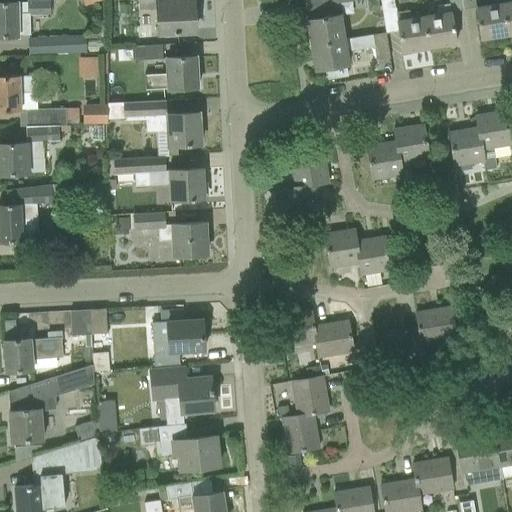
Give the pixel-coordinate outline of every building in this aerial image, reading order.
[(138,0),(139,8),(156,7),(157,34),(194,32),(192,0),(189,0),(177,1),(177,0),(138,0)] [(304,0),(306,8),(336,3),(352,1),(352,0),(304,0)] [(391,0),(379,0),(382,15),(394,12),(391,0)] [(47,1),(10,2),(0,2),(0,36),(17,36),(17,35),(30,35),(29,15),(47,15),(47,1)] [(511,1),(501,3),(506,35),(511,33),(511,1)] [(308,20),(306,20),(310,45),(342,40),(338,16),(336,16),(336,15),(337,15),(336,5),(336,3),(306,8),(308,20)] [(475,8),(477,20),(480,39),(506,35),(501,3),(475,8)] [(436,15),(422,18),(427,48),(455,43),(450,13),(449,13),(447,4),(435,6),(436,15)] [(407,11),(394,12),(401,52),(427,48),(422,18),(409,20),(407,11)] [(342,40),(310,45),(314,70),(324,69),(326,80),(338,78),(336,67),(345,65),(348,65),(346,51),(373,47),(375,60),(389,58),(385,33),(371,35),(342,40)] [(27,56),(53,55),(53,53),(85,52),(84,38),(27,39),(27,56)] [(117,58),(117,42),(101,42),(102,58),(117,58)] [(160,45),(129,46),(130,60),(161,59),(161,58),(160,45)] [(164,75),(144,76),(144,90),(177,88),(197,87),(195,56),(163,58),(164,75)] [(11,76),(0,76),(0,110),(12,111),(17,110),(18,129),(25,129),(25,128),(56,127),(65,126),(64,109),(64,107),(44,108),(36,109),(35,92),(34,75),(11,76)] [(200,144),(198,113),(156,115),(156,101),(121,103),(106,103),(106,104),(106,119),(122,119),(122,120),(144,119),(144,132),(166,131),(166,145),(185,144),(185,146),(189,145),(189,144),(200,144)] [(106,119),(106,104),(81,105),(81,125),(106,124),(106,119)] [(474,116),(476,127),(477,127),(481,149),(509,145),(504,111),(474,116)] [(392,129),(394,141),(395,141),(399,163),(428,158),(422,124),(392,129)] [(0,174),(15,174),(43,172),(41,143),(57,143),(57,132),(68,131),(68,126),(56,127),(25,128),(25,129),(26,142),(0,143),(0,174)] [(477,127),(476,127),(448,132),(453,166),(483,161),(481,149),(477,127)] [(366,146),(371,179),(401,175),(399,163),(395,141),(394,141),(366,146)] [(289,158),(293,187),(293,188),(315,184),(327,182),(322,153),(289,158)] [(112,159),(106,159),(107,176),(113,175),(133,175),(133,187),(147,186),(167,185),(168,200),(189,199),(189,201),(193,200),(193,199),(202,198),(201,168),(163,170),(162,156),(142,157),(112,159)] [(467,178),(454,180),(455,189),(468,186),(467,178)] [(88,184),(89,202),(106,202),(106,183),(88,184)] [(63,184),(50,184),(5,190),(6,205),(0,204),(0,241),(37,240),(35,204),(51,203),(51,206),(64,205),(63,184)] [(293,188),(293,187),(281,189),(286,218),(320,213),(315,184),(293,188)] [(162,212),(132,214),(133,230),(157,229),(158,241),(172,240),(173,256),(205,254),(204,222),(163,225),(162,212)] [(126,218),(113,218),(113,235),(127,235),(126,218)] [(359,263),(355,241),(353,229),(323,234),(329,267),(357,263),(359,263)] [(108,251),(107,234),(87,235),(88,252),(108,251)] [(383,236),(355,241),(359,263),(357,263),(359,275),(389,270),(383,236)] [(414,312),(417,328),(419,338),(420,338),(421,343),(455,338),(449,307),(414,312)] [(106,333),(104,309),(89,310),(91,334),(106,333)] [(89,310),(60,311),(61,329),(70,329),(70,336),(83,335),(84,346),(92,346),(91,334),(89,310)] [(280,348),(301,344),(314,342),(313,336),(314,336),(312,326),(310,311),(275,317),(280,348)] [(15,313),(15,325),(27,325),(27,319),(29,319),(29,313),(15,313)] [(203,349),(201,319),(150,322),(153,365),(178,364),(177,351),(203,349)] [(347,320),(312,326),(314,336),(313,336),(314,342),(317,357),(337,354),(337,348),(351,346),(347,320)] [(419,338),(417,328),(383,334),(387,359),(402,357),(403,362),(423,359),(421,343),(420,338),(419,338)] [(4,372),(24,370),(32,370),(31,359),(62,357),(60,337),(59,331),(45,332),(46,338),(29,340),(29,338),(2,341),(4,372)] [(75,348),(76,357),(86,356),(85,347),(75,348)] [(55,409),(54,396),(91,384),(91,382),(90,365),(26,385),(28,409),(8,411),(10,442),(30,440),(42,439),(41,422),(40,411),(55,409)] [(149,371),(151,394),(152,401),(163,400),(165,425),(179,424),(182,424),(181,412),(212,409),(210,394),(212,393),(211,388),(210,389),(209,377),(185,379),(184,367),(149,371)] [(299,401),(302,414),(302,415),(312,414),(327,411),(321,376),(290,381),(294,402),(299,401)] [(302,415),(302,414),(280,418),(284,438),(290,438),(292,452),(317,448),(312,414),(302,415)] [(97,417),(98,427),(99,432),(110,431),(109,416),(97,417)] [(95,419),(85,423),(74,426),(79,441),(100,434),(99,432),(98,427),(95,419)] [(165,425),(137,429),(139,444),(154,443),(156,456),(182,454),(184,469),(194,468),(194,469),(198,469),(198,467),(218,465),(215,436),(180,439),(179,424),(165,425)] [(511,430),(492,434),(497,465),(496,465),(499,480),(500,480),(501,478),(511,475),(511,428),(510,429),(511,430)] [(461,471),(496,465),(497,465),(492,434),(465,438),(466,444),(456,446),(461,471)] [(13,487),(15,511),(43,511),(43,509),(64,507),(61,474),(100,470),(97,436),(79,441),(30,457),(32,485),(13,487)] [(298,455),(288,457),(290,467),(299,465),(298,455)] [(411,463),(414,479),(416,494),(451,488),(446,458),(411,463)] [(379,485),(383,504),(384,511),(405,511),(418,510),(416,494),(414,479),(379,485)] [(189,482),(164,485),(166,499),(175,498),(177,511),(192,510),(192,511),(224,511),(221,491),(191,495),(189,482)] [(332,493),(335,508),(335,511),(371,511),(368,487),(332,493)] [(160,511),(159,500),(143,503),(144,511),(160,511)] [(458,502),(459,511),(473,511),(471,500),(458,502)]
